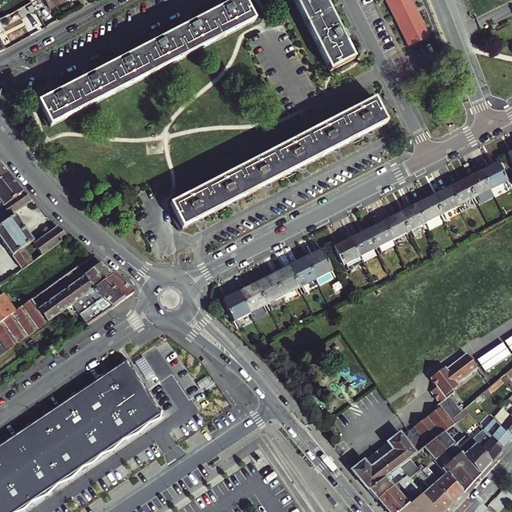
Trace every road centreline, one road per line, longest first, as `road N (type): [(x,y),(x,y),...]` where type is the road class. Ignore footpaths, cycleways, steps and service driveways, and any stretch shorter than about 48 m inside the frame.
road 1 (residential): [(186,285),(431,158)]
road 2 (secondary): [(154,283),(64,207),(0,132)]
road 3 (residential): [(275,405),(119,511)]
road 4 (residential): [(0,414),(154,311)]
road 5 (residential): [(350,0),(431,158)]
road 6 (secondary): [(365,511),(275,405)]
road 7 (residential): [(488,128),(437,0)]
road 8 (secondary): [(275,405),(185,310)]
road 9 (residential): [(0,62),(113,0)]
